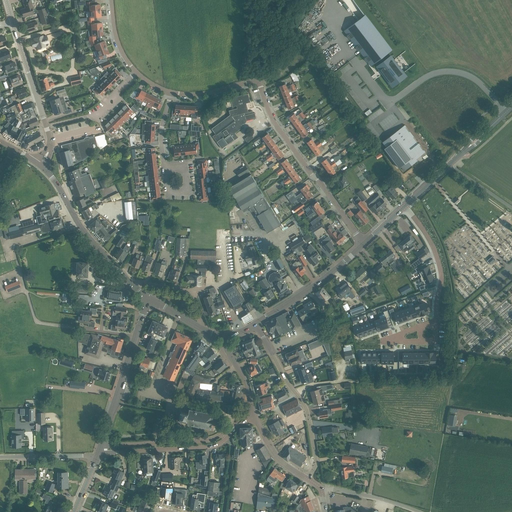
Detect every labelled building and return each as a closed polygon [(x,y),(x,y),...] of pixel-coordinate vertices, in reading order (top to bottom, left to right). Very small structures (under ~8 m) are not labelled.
[(30,0),(24,0),(23,0),(25,8),(21,10),(23,17),(33,14),(32,10),(33,9),(30,0)] [(92,2),(85,2),(86,6),(89,5),(89,12),(100,10),(100,4),(92,5),(92,2)] [(46,8),(37,10),(39,17),(48,15),(46,8)] [(87,21),(94,20),(93,17),(101,16),(100,10),(89,12),(90,17),(87,18),(87,21)] [(48,15),(39,17),(42,25),(50,22),(48,15)] [(392,50),(365,15),(345,31),(348,35),(347,35),(347,36),(348,35),(351,38),(349,39),(350,39),(351,38),(357,46),(356,47),(357,46),(360,49),(358,50),(358,51),(359,50),(365,58),(364,58),(364,59),(366,58),(368,61),(367,62),(368,61),(371,66),(380,59),(383,62),(378,66),(393,86),(406,76),(391,57),(385,61),(382,57),(392,50)] [(91,30),(102,29),(102,23),(94,23),(94,20),(87,21),(87,24),(91,24),(91,30)] [(26,25),(28,32),(35,29),(35,27),(39,26),(38,22),(33,24),(33,23),(26,25)] [(89,41),(96,40),(95,36),(103,35),(102,29),(91,30),(91,31),(88,31),(89,41)] [(46,47),(46,46),(47,46),(47,45),(48,44),(48,43),(46,36),(43,37),(43,36),(34,38),(34,39),(30,40),(33,47),(36,46),(37,49),(46,47)] [(96,51),(106,47),(104,41),(97,43),(96,40),(89,41),(91,46),(94,45),(96,51)] [(104,54),(109,52),(106,47),(96,51),(94,52),(96,57),(95,57),(96,60),(97,60),(99,64),(107,61),(104,54)] [(6,48),(0,50),(0,58),(9,55),(6,48)] [(10,63),(3,66),(6,73),(17,69),(14,62),(10,64),(10,63)] [(109,74),(116,81),(120,77),(119,77),(121,75),(119,73),(119,72),(114,67),(112,70),(113,70),(109,74)] [(112,84),(116,81),(109,74),(106,78),(112,84)] [(22,83),(19,75),(10,79),(13,87),(22,83)] [(112,84),(106,78),(104,76),(100,80),(102,81),(109,88),(112,84)] [(46,78),(39,80),(43,91),(50,89),(46,78)] [(80,78),(70,80),(71,86),(82,84),(80,78)] [(105,92),(109,88),(102,81),(99,85),(105,92)] [(293,84),(290,85),(289,86),(287,87),(285,84),(280,86),(282,92),(295,87),(293,84)] [(101,95),(105,92),(99,85),(95,88),(94,88),(92,90),(97,95),(99,93),(101,95)] [(284,98),(290,95),(289,93),(296,90),(295,87),(282,92),(284,98)] [(24,88),(20,90),(19,89),(13,91),(15,97),(18,96),(19,98),(27,95),(24,88)] [(67,96),(65,89),(56,92),(57,95),(58,95),(60,98),(67,96)] [(365,103),(372,99),(364,89),(358,94),(365,103)] [(140,93),(137,92),(134,98),(137,99),(137,98),(140,100),(139,102),(141,103),(142,101),(147,93),(142,90),(140,93)] [(336,100),(340,97),(336,91),(331,93),(336,100)] [(147,93),(142,101),(147,103),(152,95),(147,93)] [(248,93),(230,98),(232,107),(236,106),(237,108),(229,110),(230,115),(211,129),(216,134),(212,137),(221,149),(234,140),(238,137),(235,133),(242,127),(241,125),(243,123),(243,124),(244,123),(244,122),(246,122),(246,121),(256,119),(255,113),(253,113),(252,111),(248,112),(246,103),(250,102),(248,93)] [(152,106),(156,98),(152,95),(147,103),(152,106)] [(0,97),(0,108),(2,111),(9,108),(5,99),(2,101),(0,97)] [(333,102),(335,105),(343,99),(341,97),(333,102)] [(52,107),(61,104),(59,98),(50,101),(52,107)] [(156,98),(152,106),(157,108),(156,109),(159,111),(162,105),(159,103),(161,100),(156,98)] [(299,98),(286,103),(289,109),(294,107),(293,104),(300,101),(299,98)] [(61,104),(52,107),(55,114),(63,112),(63,111),(64,111),(65,115),(72,112),(71,109),(68,110),(65,103),(61,104)] [(30,104),(23,107),(25,112),(32,109),(30,104)] [(122,109),(130,117),(134,113),(135,113),(137,111),(133,106),(132,106),(130,108),(127,105),(122,109)] [(181,117),(182,105),(176,105),(176,109),(172,108),(172,117),(175,117),(175,114),(178,115),(178,117),(181,117)] [(192,106),(192,117),(194,117),(194,118),(197,118),(197,117),(200,117),(201,110),(197,110),(198,106),(192,106)] [(73,111),(75,117),(84,114),(82,108),(73,111)] [(23,122),(23,123),(33,118),(33,117),(35,116),(35,115),(35,114),(34,115),(33,111),(33,110),(32,109),(25,112),(20,115),(23,121),(22,121),(23,122)] [(126,121),(130,117),(122,109),(118,113),(126,121)] [(14,110),(8,112),(9,114),(4,116),(6,121),(14,118),(16,117),(14,110)] [(289,117),(293,123),(298,119),(304,114),(302,112),(296,116),(294,114),(289,117)] [(121,125),(126,121),(118,113),(114,117),(121,125)] [(296,127),(301,124),(300,121),(306,117),(304,114),(298,119),(293,123),(296,127)] [(33,118),(23,123),(24,125),(29,123),(30,127),(38,124),(36,117),(33,118)] [(114,117),(109,122),(117,130),(119,132),(121,130),(121,129),(119,128),(121,125),(114,117)] [(24,132),(25,131),(24,129),(21,122),(17,119),(4,132),(9,134),(13,137),(17,140),(19,141),(20,141),(23,135),(24,136),(25,133),(24,133),(24,132)] [(305,129),(314,122),(313,119),(303,126),(301,124),(296,127),(300,133),(305,129)] [(143,129),(155,130),(156,124),(152,124),(152,121),(145,121),(145,124),(143,124),(143,129)] [(323,132),(310,141),(313,150),(316,152),(318,154),(325,162),(341,150),(341,149),(344,147),(345,147),(352,142),(350,134),(337,121),(328,128),(329,129),(323,132)] [(117,130),(109,122),(105,126),(108,130),(106,132),(112,139),(116,134),(115,132),(117,130)] [(305,129),(300,133),(304,138),(309,134),(307,132),(311,129),(313,127),(312,126),(315,123),(314,122),(305,129)] [(393,134),(382,142),(386,147),(384,149),(399,168),(401,167),(404,171),(418,160),(415,157),(423,150),(420,146),(420,145),(419,143),(418,144),(413,137),(414,136),(410,131),(409,132),(405,127),(406,127),(405,125),(395,133),(394,135),(393,134)] [(294,136),(297,133),(291,127),(286,132),(290,136),(292,134),(294,136)] [(30,146),(42,139),(38,132),(35,128),(28,131),(25,132),(29,137),(26,139),(30,146)] [(266,143),(272,139),(268,133),(262,137),(265,141),(262,143),(263,143),(258,147),(259,148),(264,145),(266,143)] [(251,134),(245,139),(247,143),(254,138),(251,134)] [(155,141),(155,136),(143,135),(143,137),(145,137),(145,140),(144,140),(144,143),(151,144),(151,141),(155,141)] [(95,136),(62,145),(63,152),(62,152),(60,153),(62,161),(64,167),(78,163),(78,162),(82,161),(99,150),(95,136)] [(272,139),(266,143),(268,145),(270,149),(276,145),(272,139)] [(190,144),(191,154),(197,153),(196,149),(200,149),(199,142),(196,143),(196,144),(190,144)] [(181,155),(180,145),(174,146),(174,145),(171,145),(172,152),(175,152),(175,156),(181,155)] [(263,162),(280,150),(276,145),(270,149),(273,152),(271,154),(266,158),(263,159),(262,158),(260,160),(261,161),(262,161),(263,162)] [(284,156),(280,150),(263,162),(264,164),(268,161),(274,158),(276,157),(278,160),(284,156)] [(341,161),(347,155),(344,153),(339,158),(341,161)] [(207,167),(209,167),(208,163),(207,163),(207,159),(198,161),(198,165),(197,166),(197,168),(198,168),(207,167)] [(285,168),(290,164),(286,159),(281,163),(285,168)] [(340,159),(329,161),(331,168),(336,166),(336,163),(340,162),(340,159)] [(332,178),(335,176),(331,172),(333,170),(327,163),(322,167),(332,178)] [(293,169),(290,164),(285,168),(288,173),(293,169)] [(249,171),(246,166),(236,172),(240,177),(249,171)] [(83,176),(87,175),(86,173),(82,174),(80,168),(70,172),(73,180),(81,178),(80,177),(83,176)] [(293,169),(288,173),(290,175),(288,177),(288,178),(283,181),(285,183),(297,174),(293,169)] [(97,191),(90,174),(87,175),(83,176),(80,177),(81,178),(73,180),(70,181),(76,196),(85,193),(86,196),(97,191)] [(301,179),(297,174),(285,183),(286,185),(291,182),(294,180),(296,183),(301,179)] [(252,177),(251,175),(242,180),(241,179),(231,185),(232,186),(229,188),(231,190),(230,190),(235,198),(238,201),(237,202),(242,210),(243,210),(244,212),(249,208),(252,212),(254,211),(261,223),(263,226),(267,232),(266,232),(267,233),(281,224),(277,218),(275,215),(271,208),(270,208),(264,197),(259,189),(257,185),(252,177)] [(338,180),(343,187),(348,183),(343,176),(338,180)] [(99,181),(103,189),(108,186),(105,179),(99,181)] [(392,199),(398,195),(392,188),(394,187),(397,184),(393,179),(390,182),(392,184),(388,187),(390,188),(386,192),(392,199)] [(301,196),(309,191),(308,189),(308,188),(307,186),(306,185),(305,186),(300,189),(302,192),(296,196),(292,191),(286,195),(292,203),(297,200),(298,202),(300,200),(298,197),(300,195),(301,196)] [(357,193),(363,201),(367,199),(361,190),(357,193)] [(160,191),(151,192),(151,197),(150,197),(150,200),(157,200),(157,197),(161,196),(160,191)] [(300,200),(298,202),(300,201),(302,203),(293,209),(293,210),(292,211),(294,214),(295,212),(295,213),(305,206),(303,203),(307,201),(306,200),(307,199),(308,199),(313,196),(309,191),(301,196),(300,195),(298,197),(300,200)] [(199,193),(197,193),(198,196),(199,196),(200,201),(209,200),(208,196),(210,196),(209,192),(208,192),(199,193)] [(108,201),(108,202),(111,200),(112,201),(116,201),(118,200),(115,194),(110,197),(106,199),(105,200),(106,202),(108,201)] [(377,194),(372,199),(374,202),(375,202),(376,204),(381,209),(387,204),(382,199),(378,202),(377,200),(380,197),(377,194)] [(88,196),(84,198),(84,199),(77,201),(81,208),(87,205),(85,202),(90,200),(88,196)] [(361,210),(360,211),(355,215),(359,220),(358,221),(360,222),(363,225),(364,224),(365,225),(366,223),(368,221),(366,217),(363,214),(363,215),(362,214),(363,213),(368,209),(361,201),(356,205),(361,210)] [(308,216),(321,207),(317,202),(312,205),(312,204),(308,207),(311,211),(307,214),(308,216)] [(39,224),(51,221),(50,220),(60,218),(58,211),(56,211),(54,203),(39,207),(41,215),(37,217),(39,224)] [(83,211),(87,220),(94,216),(91,211),(96,208),(96,210),(99,208),(97,204),(83,211)] [(376,214),(381,209),(376,204),(371,208),(376,214)] [(324,212),(321,207),(308,216),(310,218),(315,214),(315,215),(318,213),(319,216),(324,212)] [(116,215),(110,222),(113,224),(119,217),(116,215)] [(39,225),(24,229),(10,233),(7,225),(3,226),(7,240),(41,230),(43,229),(44,232),(45,232),(45,233),(64,227),(62,219),(51,222),(51,221),(39,224),(39,225)] [(101,239),(104,236),(108,233),(110,232),(110,233),(112,236),(118,231),(115,228),(112,226),(111,227),(109,225),(105,220),(102,223),(101,223),(102,223),(98,219),(97,220),(97,221),(90,226),(101,239)] [(322,225),(319,221),(309,228),(312,232),(322,225)] [(345,238),(343,236),(347,233),(344,229),(338,234),(335,231),(331,235),(339,245),(342,242),(342,241),(345,238)] [(125,238),(120,235),(114,244),(119,247),(125,238)] [(411,235),(405,240),(408,244),(410,247),(413,244),(411,242),(414,240),(411,235)] [(169,277),(171,278),(171,279),(177,281),(181,269),(176,268),(176,266),(174,265),(177,255),(188,256),(189,239),(177,238),(175,255),(173,261),(172,265),(170,271),(169,277)] [(324,240),(327,243),(323,246),(329,253),(335,248),(332,245),(327,238),(324,240)] [(298,240),(290,245),(293,250),(302,245),(298,240)] [(405,240),(399,244),(402,249),(405,252),(408,250),(407,248),(410,247),(408,244),(405,240)] [(124,250),(120,247),(114,256),(122,262),(128,253),(127,252),(130,247),(127,245),(124,250)] [(316,252),(311,245),(308,247),(309,248),(306,250),(311,256),(308,259),(313,266),(319,261),(316,258),(319,255),(316,252)] [(236,252),(235,248),(231,249),(234,261),(242,259),(239,246),(237,247),(238,252),(236,252)] [(255,254),(256,253),(254,247),(248,249),(249,253),(250,252),(251,254),(245,256),(247,261),(252,260),(253,265),(258,263),(255,254)] [(423,249),(416,254),(420,259),(427,254),(423,249)] [(391,250),(385,255),(392,264),(390,265),(395,271),(399,268),(395,262),(396,262),(392,257),(395,255),(391,250)] [(216,260),(216,251),(191,251),(191,259),(198,259),(205,259),(210,260),(216,260)] [(300,253),(297,255),(303,266),(307,264),(300,253)] [(140,255),(138,259),(135,258),(132,266),(139,268),(143,256),(140,255)] [(387,261),(390,265),(392,264),(385,255),(379,259),(383,264),(387,261)] [(142,269),(149,272),(150,268),(151,268),(155,259),(147,256),(144,262),(145,263),(142,269)] [(496,260),(492,256),(487,261),(490,265),(496,260)] [(205,265),(205,259),(198,259),(197,271),(201,271),(201,276),(199,276),(199,274),(196,274),(196,276),(193,276),(193,277),(187,277),(187,282),(193,283),(193,286),(201,286),(201,277),(206,277),(206,270),(207,270),(207,266),(206,266),(206,265),(205,265)] [(279,270),(284,267),(279,259),(274,261),(279,270)] [(296,262),(293,265),(293,266),(292,267),(294,270),(293,271),(299,278),(304,273),(303,272),(305,270),(298,262),(297,263),(296,262)] [(88,263),(78,263),(75,263),(74,268),(78,268),(77,276),(88,277),(88,263)] [(162,276),(166,266),(156,263),(155,268),(157,268),(155,274),(162,276)] [(378,274),(378,273),(379,274),(385,270),(384,269),(385,269),(381,264),(375,268),(378,274)] [(428,267),(418,271),(421,277),(422,277),(431,273),(429,269),(428,267)] [(368,273),(363,268),(354,275),(359,281),(364,277),(365,279),(364,280),(367,283),(368,284),(372,280),(371,279),(372,278),(369,275),(370,274),(368,273)] [(272,289),(274,292),(276,291),(278,293),(288,287),(281,276),(282,276),(280,273),(277,272),(270,277),(270,280),(271,282),(271,283),(273,286),(274,287),(272,289)] [(421,277),(420,278),(422,281),(423,281),(425,284),(434,280),(433,277),(431,273),(422,277),(421,277)] [(265,293),(268,299),(274,296),(271,291),(272,290),(270,287),(270,286),(265,278),(260,282),(265,290),(267,292),(265,293)] [(22,287),(19,281),(5,287),(8,293),(22,287)] [(240,284),(245,290),(249,287),(244,281),(240,284)] [(341,296),(348,291),(352,296),(355,294),(358,292),(351,283),(348,285),(346,282),(341,286),(342,286),(337,290),(339,292),(337,293),(340,297),(341,296)] [(235,285),(223,292),(233,310),(242,305),(241,305),(242,304),(247,313),(253,309),(249,302),(246,304),(245,303),(246,302),(235,285)] [(377,294),(381,292),(377,285),(373,287),(377,294)] [(410,285),(409,285),(399,290),(402,295),(412,290),(410,285),(409,285),(410,285)] [(322,303),(327,299),(330,297),(323,288),(316,293),(322,303)] [(120,301),(121,298),(122,295),(121,295),(122,292),(121,292),(111,290),(109,290),(107,299),(108,299),(120,301)] [(207,306),(214,304),(211,296),(213,296),(212,292),(205,294),(206,297),(204,298),(207,306)] [(214,304),(207,306),(210,316),(215,315),(214,312),(216,312),(216,310),(226,307),(224,300),(220,301),(218,302),(218,305),(215,306),(214,304)] [(335,309),(338,306),(334,300),(330,303),(335,309)] [(304,306),(310,316),(313,315),(313,314),(317,312),(312,301),(304,306)] [(123,317),(124,314),(126,314),(127,308),(123,307),(123,304),(119,303),(116,304),(116,306),(116,310),(114,310),(113,310),(113,312),(119,313),(119,316),(123,317)] [(423,314),(420,305),(420,304),(420,303),(414,305),(418,316),(423,314)] [(430,309),(428,304),(426,305),(425,303),(420,304),(420,305),(423,314),(429,312),(428,310),(430,309)] [(418,316),(414,305),(409,307),(413,318),(418,316)] [(310,316),(304,306),(303,306),(305,308),(298,312),(302,318),(298,320),(301,326),(307,322),(305,319),(310,316)] [(413,318),(409,307),(404,309),(408,319),(413,318)] [(81,314),(81,316),(91,318),(92,314),(95,315),(96,314),(97,309),(90,308),(90,311),(82,310),(82,311),(81,311),(80,313),(81,314)] [(404,321),(400,311),(394,313),(393,309),(389,310),(392,317),(395,315),(398,323),(404,321)] [(408,319),(404,309),(400,311),(404,321),(408,319)] [(389,327),(386,318),(390,317),(387,310),(384,312),(385,317),(380,319),(384,329),(389,327)] [(128,317),(123,317),(119,316),(119,313),(113,312),(113,317),(113,318),(117,319),(116,322),(127,323),(128,317)] [(252,316),(249,312),(241,316),(244,321),(245,323),(253,318),(252,316)] [(288,312),(265,323),(271,334),(274,332),(276,336),(283,332),(284,335),(301,326),(294,313),(290,315),(288,312)] [(91,321),(91,318),(81,316),(80,322),(88,324),(88,326),(95,327),(95,322),(91,321)] [(384,329),(380,319),(375,321),(378,330),(378,331),(384,329)] [(378,330),(375,321),(370,323),(374,332),(378,330)] [(126,329),(127,323),(116,322),(116,325),(112,325),(111,326),(111,330),(117,331),(118,328),(126,329)] [(157,333),(161,325),(154,322),(149,333),(153,335),(154,332),(157,333)] [(374,332),(370,323),(365,325),(369,334),(374,332)] [(161,325),(157,333),(164,336),(167,337),(169,333),(166,332),(167,328),(161,325)] [(369,334),(365,325),(361,326),(364,336),(369,334)] [(364,336),(361,326),(356,328),(359,338),(364,336)] [(168,365),(164,376),(174,380),(192,339),(175,332),(171,341),(177,344),(167,365),(168,365)] [(119,356),(124,340),(118,338),(118,340),(115,339),(115,340),(101,335),(101,336),(96,334),(96,335),(92,334),(91,336),(85,334),(84,339),(89,341),(85,354),(98,358),(100,351),(111,354),(110,356),(118,358),(118,356),(119,356)] [(331,355),(328,336),(319,340),(322,346),(324,345),(328,356),(331,355)] [(150,350),(155,340),(149,337),(145,348),(150,350)] [(259,350),(254,338),(242,343),(243,348),(242,348),(247,359),(259,354),(260,356),(263,355),(261,349),(259,350)] [(155,340),(150,350),(154,352),(158,341),(155,340)] [(186,366),(185,371),(193,376),(195,374),(196,372),(193,371),(201,359),(202,359),(198,356),(200,353),(202,355),(208,346),(201,340),(195,349),(196,350),(191,357),(192,358),(186,366)] [(292,350),(293,351),(286,354),(291,365),(298,362),(298,364),(306,360),(304,357),(305,356),(302,350),(301,350),(300,347),(292,350)] [(201,359),(206,364),(204,366),(207,370),(212,365),(210,362),(212,361),(211,360),(217,355),(212,350),(206,355),(202,359),(201,359)] [(352,350),(344,351),(345,360),(353,359),(352,350)] [(394,362),(394,353),(388,353),(388,365),(387,365),(387,366),(393,366),(393,369),(397,369),(397,362),(394,362)] [(409,363),(409,353),(403,353),(403,362),(399,362),(399,368),(403,368),(403,364),(409,364),(409,363)] [(439,365),(439,358),(436,359),(436,353),(430,353),(430,365),(439,365)] [(72,368),(74,362),(61,358),(59,364),(72,368)] [(145,367),(148,368),(151,368),(153,362),(150,361),(150,360),(147,359),(143,358),(139,368),(144,370),(145,367)] [(258,359),(251,359),(251,363),(253,363),(254,365),(247,368),(252,376),(258,373),(255,367),(258,366),(257,364),(258,359)] [(214,367),(213,368),(214,369),(212,371),(211,370),(209,372),(212,376),(217,372),(218,374),(220,373),(223,370),(222,370),(226,366),(222,361),(215,366),(214,367)] [(464,373),(466,364),(457,363),(455,371),(464,373)] [(300,377),(307,374),(304,368),(298,370),(300,377)] [(111,373),(100,369),(97,377),(102,379),(101,381),(107,382),(108,381),(109,381),(111,373)] [(300,377),(301,380),(300,380),(301,383),(302,382),(302,383),(313,379),(311,376),(316,374),(315,371),(310,373),(307,374),(300,377)] [(196,394),(200,382),(201,382),(203,377),(195,374),(193,376),(193,377),(193,378),(192,378),(184,398),(194,399),(195,399),(196,394)] [(223,398),(223,403),(226,403),(228,403),(229,403),(229,399),(240,401),(242,396),(243,389),(243,386),(241,386),(241,384),(239,383),(239,385),(231,383),(230,390),(231,390),(230,393),(230,396),(224,395),(223,398)] [(266,390),(270,389),(268,383),(264,384),(256,386),(258,396),(267,393),(266,390)] [(196,394),(195,399),(223,403),(223,398),(224,395),(224,393),(219,392),(219,385),(216,385),(215,392),(200,390),(200,391),(198,391),(197,392),(197,394),(196,394)] [(313,398),(323,395),(321,389),(321,386),(317,387),(317,390),(311,392),(313,398)] [(285,390),(276,395),(279,402),(289,397),(285,390)] [(323,395),(313,398),(314,404),(325,401),(323,395)] [(261,412),(274,408),(271,396),(258,400),(261,412)] [(287,417),(301,410),(296,399),(282,406),(287,417)] [(234,413),(234,404),(232,404),(228,404),(228,403),(226,403),(226,406),(226,408),(226,413),(232,413),(234,413)] [(333,411),(341,409),(341,404),(331,406),(331,409),(327,410),(327,409),(323,410),(323,411),(319,411),(320,418),(328,417),(327,414),(334,413),(333,411)] [(187,420),(181,419),(180,422),(187,424),(188,424),(193,425),(194,426),(194,425),(199,426),(199,427),(200,427),(200,426),(205,427),(205,428),(206,428),(206,427),(211,428),(211,429),(212,429),(212,428),(212,424),(213,424),(213,423),(212,423),(213,419),(214,419),(214,418),(213,418),(214,415),(215,415),(215,414),(214,414),(214,413),(213,413),(213,414),(208,413),(208,412),(207,413),(202,412),(202,411),(196,410),(191,409),(190,409),(183,408),(182,411),(189,413),(187,420)] [(34,421),(34,409),(26,409),(21,409),(21,415),(26,415),(26,421),(34,421)] [(187,420),(189,413),(182,411),(181,411),(180,419),(181,419),(187,420)] [(454,415),(449,415),(448,425),(456,426),(456,421),(453,420),(454,415)] [(280,425),(278,421),(270,426),(273,433),(275,433),(276,436),(282,433),(279,425),(280,425)] [(338,427),(334,428),(333,427),(322,428),(323,437),(332,436),(332,433),(338,432),(338,427)] [(44,428),(44,440),(53,440),(52,428),(44,428)] [(21,447),(21,439),(24,439),(24,431),(19,431),(19,435),(12,435),(12,437),(11,437),(11,441),(12,441),(12,447),(21,447)] [(366,457),(366,455),(370,455),(371,448),(368,447),(351,444),(349,454),(366,457)] [(256,451),(262,462),(267,470),(273,461),(270,457),(271,457),(265,445),(256,451)] [(288,461),(289,460),(300,467),(306,457),(290,446),(282,457),(288,461)] [(225,461),(225,454),(220,454),(217,454),(217,461),(217,467),(220,467),(220,472),(226,472),(226,468),(225,468),(225,461)] [(200,462),(197,463),(197,468),(205,468),(205,463),(207,463),(207,462),(207,460),(206,455),(200,456),(200,462)] [(180,469),(179,457),(170,458),(171,469),(180,469)] [(342,479),(348,478),(354,477),(353,472),(354,472),(353,466),(341,468),(342,479)] [(113,483),(120,486),(122,480),(121,479),(124,473),(115,468),(112,476),(116,477),(113,483)] [(161,470),(156,469),(152,480),(157,482),(161,470)] [(274,481),(280,473),(274,469),(270,475),(267,479),(267,481),(271,483),(272,481),(274,481)] [(36,479),(36,470),(15,470),(15,479),(20,479),(20,480),(20,494),(27,494),(27,480),(26,480),(26,479),(36,479)] [(59,488),(69,487),(68,480),(68,472),(58,473),(59,484),(55,484),(48,481),(45,490),(53,493),(55,488),(59,488)] [(282,481),(285,477),(280,473),(274,481),(275,482),(278,478),(282,481)] [(296,485),(297,484),(290,480),(289,482),(288,481),(286,484),(287,485),(286,488),(292,492),(294,489),(296,491),(299,487),(296,485)] [(209,482),(208,491),(219,492),(220,483),(209,482)] [(117,492),(120,486),(113,483),(110,488),(107,487),(103,494),(113,498),(116,491),(117,492)] [(162,495),(162,497),(169,498),(170,490),(173,490),(173,485),(163,483),(163,490),(159,489),(159,494),(162,495)] [(260,484),(259,486),(258,492),(270,495),(272,490),(263,487),(264,485),(260,484)] [(177,490),(175,504),(182,505),(183,498),(186,498),(187,492),(177,490)] [(257,508),(263,508),(263,506),(274,507),(275,498),(271,497),(258,492),(257,508)] [(201,502),(204,503),(206,494),(197,493),(197,495),(196,499),(193,498),(192,498),(191,508),(197,509),(199,501),(201,502)] [(46,500),(45,503),(48,504),(44,511),(55,511),(57,508),(55,507),(56,503),(50,500),(51,497),(44,494),(42,498),(46,500)] [(301,498),(295,495),(292,500),(298,504),(301,498)] [(301,500),(300,502),(300,504),(299,505),(297,507),(299,511),(306,511),(314,509),(311,501),(310,501),(308,497),(301,500)] [(140,505),(150,509),(152,503),(143,499),(140,505)] [(101,511),(100,511),(105,511),(109,504),(100,501),(96,509),(101,511)] [(211,503),(209,511),(217,511),(218,511),(219,504),(211,503)]
